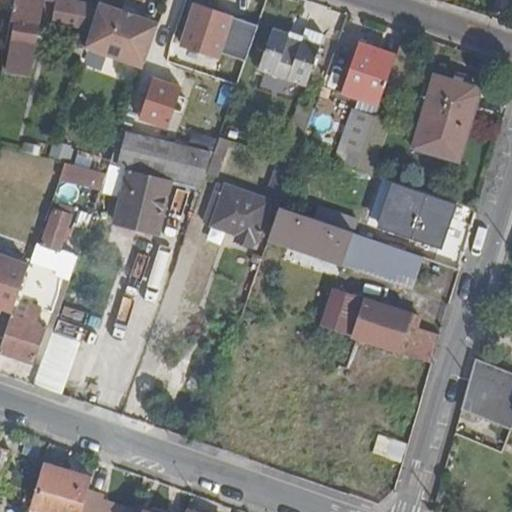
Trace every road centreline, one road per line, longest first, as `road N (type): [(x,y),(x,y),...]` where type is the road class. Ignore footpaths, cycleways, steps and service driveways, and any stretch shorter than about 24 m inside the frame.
road 1 (residential): [(511,160),(409,511)]
road 2 (tertiary): [(0,401),(320,511)]
road 3 (residential): [(375,0),(511,46)]
